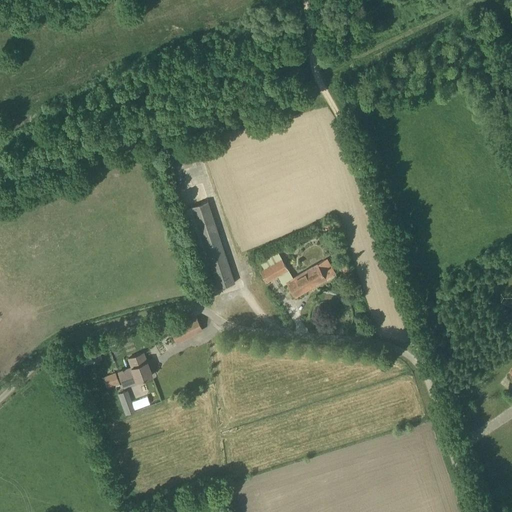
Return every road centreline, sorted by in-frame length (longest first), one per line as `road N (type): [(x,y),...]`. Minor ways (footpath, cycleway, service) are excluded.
road 1 (unclassified): [(478,511),(431,362),(405,345),(261,328),(199,310),(170,312),(78,335),(0,402)]
road 2 (track): [(320,78),(346,120),(431,362)]
